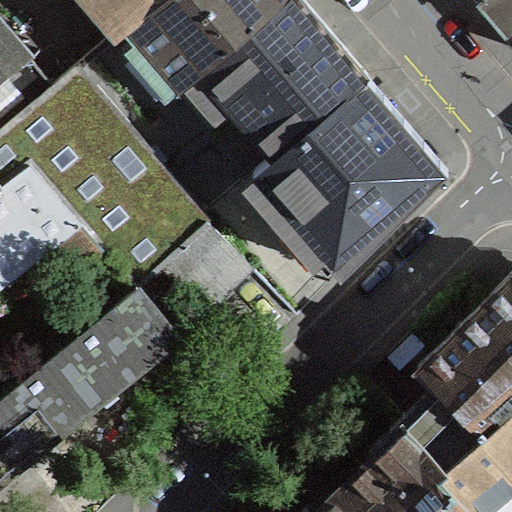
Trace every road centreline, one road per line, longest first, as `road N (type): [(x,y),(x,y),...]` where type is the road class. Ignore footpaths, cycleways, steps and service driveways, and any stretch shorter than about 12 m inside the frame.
road 1 (residential): [(188,511),(511,197)]
road 2 (residential): [(392,0),(511,139)]
